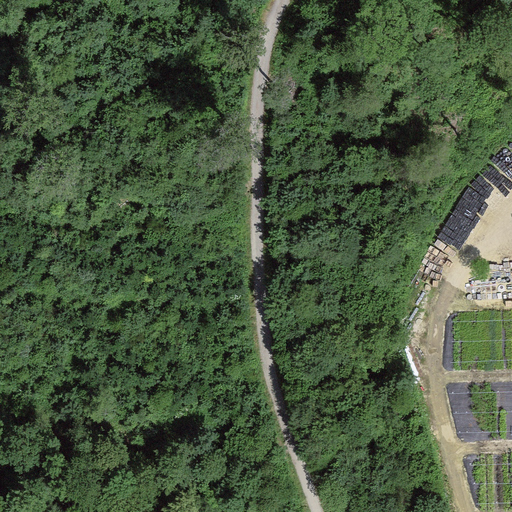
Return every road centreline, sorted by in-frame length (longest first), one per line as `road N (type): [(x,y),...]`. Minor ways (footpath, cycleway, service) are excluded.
road 1 (track): [(317,511),(266,354),(261,288),(261,93),(284,0)]
road 2 (track): [(464,511),(423,355),(450,234),(511,164)]
